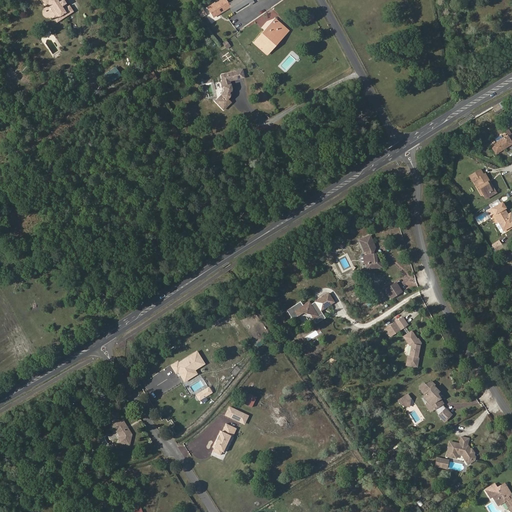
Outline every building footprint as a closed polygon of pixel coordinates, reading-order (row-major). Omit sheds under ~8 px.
[(64,0),(51,0),(45,5),(48,9),(50,8),(53,6),(61,18),(59,20),(56,21),(59,26),(76,15),(72,9),(70,10),(68,8),(68,7),(66,3),(65,3),(63,1),(64,0)] [(223,0),(215,5),(215,4),(209,8),(215,17),(230,8),(228,5),(225,0),(223,0)] [(230,8),(234,13),(248,4),(245,0),(236,0),(228,5),(230,8)] [(50,8),(59,20),(61,18),(53,6),(50,8)] [(275,20),(254,44),(265,53),(286,30),(275,20)] [(268,56),(289,32),(286,30),(265,53),(268,56)] [(116,66),(104,74),(110,83),(122,75),(116,66)] [(148,74),(152,80),(157,77),(154,71),(148,74)] [(229,73),(230,75),(223,77),(224,80),(223,83),(223,86),(225,85),(227,90),(223,95),(217,102),(224,110),(231,103),(229,100),(231,97),(234,89),(230,83),(230,81),(239,79),(237,71),(229,73)] [(511,143),(511,142),(509,137),(492,148),(497,156),(506,151),(504,149),(511,143)] [(484,177),(481,172),(470,178),(473,184),(474,183),(476,181),(480,188),(479,189),(484,199),(492,194),(487,185),(489,184),(485,177),(484,177)] [(484,199),(486,202),(497,195),(490,183),(489,184),(487,185),(492,194),(484,199)] [(504,205),(494,211),(506,231),(511,227),(511,218),(510,218),(509,217),(505,210),(507,209),(504,205)] [(371,237),(361,241),(366,253),(369,252),(370,256),(366,256),(364,258),(365,264),(367,265),(371,264),(371,269),(382,268),(382,264),(380,263),(380,260),(377,261),(376,255),(374,255),(374,252),(375,251),(376,248),(371,237)] [(492,243),(496,250),(503,247),(500,240),(492,243)] [(397,284),(386,291),(391,300),(402,293),(397,284)] [(337,303),(331,294),(322,300),(328,309),(337,303)] [(323,312),(328,309),(322,300),(317,303),(323,312)] [(328,319),(323,312),(317,303),(313,305),(312,303),(306,307),(303,303),(289,311),(295,320),(305,314),(313,315),(319,325),(328,319)] [(409,327),(404,320),(396,325),(402,332),(409,327)] [(419,342),(413,333),(405,339),(411,348),(413,348),(415,351),(415,353),(412,355),(412,358),(410,359),(409,368),(420,370),(421,361),(420,360),(422,346),(420,345),(419,343),(419,342)] [(180,373),(186,383),(199,375),(196,371),(206,365),(198,353),(180,364),(179,363),(173,367),(178,375),(180,373)] [(427,386),(425,384),(422,387),(422,389),(427,395),(425,398),(428,401),(432,405),(433,404),(437,409),(444,404),(441,399),(438,394),(440,393),(440,392),(435,387),(437,386),(433,382),(427,386)] [(252,407),(257,396),(249,393),(245,403),(252,407)] [(404,401),(407,406),(413,401),(411,397),(404,401)] [(432,412),(437,409),(433,404),(432,405),(428,401),(426,402),(432,412)] [(249,418),(230,409),(226,417),(245,426),(249,418)] [(452,416),(446,411),(440,416),(446,422),(452,416)] [(126,421),(114,419),(111,432),(117,432),(121,438),(120,444),(131,446),(134,435),(126,421)] [(231,436),(235,428),(227,425),(223,433),(222,433),(220,437),(217,444),(215,449),(216,450),(213,454),(221,458),(223,454),(225,454),(233,437),(231,436)] [(449,450),(448,457),(458,459),(459,455),(463,456),(467,462),(471,459),(473,463),(476,461),(477,458),(475,456),(476,454),(474,450),(472,450),(471,451),(469,448),(470,448),(470,447),(469,447),(470,440),(463,438),(461,445),(451,443),(450,447),(449,448),(449,450)] [(450,461),(438,459),(436,468),(448,470),(450,461)] [(499,490),(496,485),(487,491),(492,499),(494,498),(500,507),(506,503),(511,511),(511,500),(510,497),(511,495),(511,493),(506,485),(499,490)]
